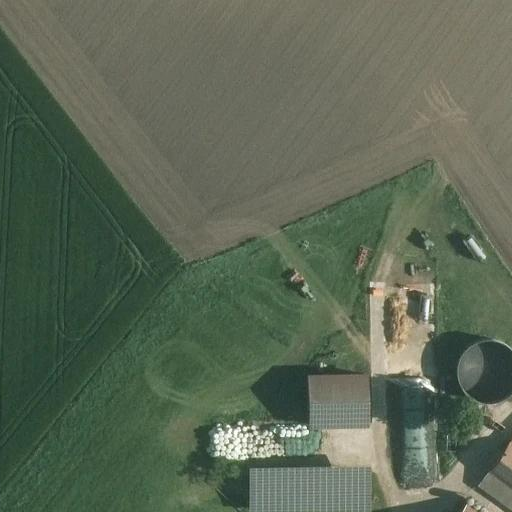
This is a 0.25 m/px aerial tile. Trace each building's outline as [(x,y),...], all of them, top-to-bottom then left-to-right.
[(473,380),(471,393),(500,398),(510,347),(458,338),(451,376),(473,380)] [(307,375),(308,425),(369,423),(368,374),(307,375)] [(395,424),(427,422),(425,390),(394,391),(395,424)] [(511,438),(487,473),(511,490),(511,438)] [(370,466),(250,468),(251,511),(319,511),(370,511),(370,466)]
